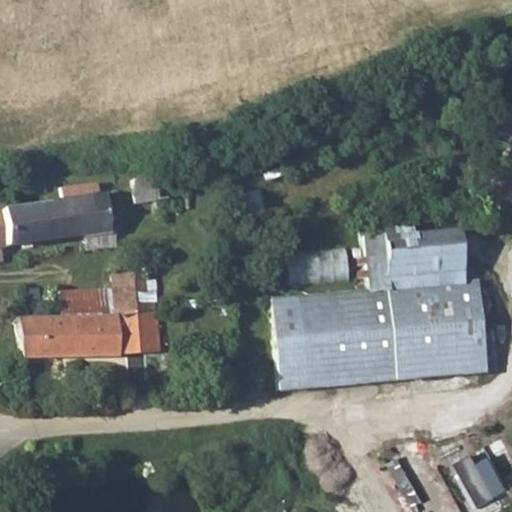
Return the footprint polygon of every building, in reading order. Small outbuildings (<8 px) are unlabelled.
[(155,166),(133,170),(137,198),(193,187),(190,168),(157,173),(155,166)] [(46,180),(35,182),(41,228),(121,222),(118,191),(49,196),(46,180)] [(7,202),(0,203),(0,234),(5,233),(10,231),(41,228),(35,182),(5,185),(7,202)] [(237,197),(248,234),(274,226),(263,189),(237,197)] [(455,224),(382,230),(385,283),(460,278),(455,224)] [(291,285),(351,279),(348,247),(287,254),(291,285)] [(162,253),(114,257),(119,298),(165,294),(162,253)] [(296,301),(299,353),(272,354),(274,383),(482,367),(475,285),(296,301)] [(52,304),(26,306),(29,345),(167,332),(165,294),(119,298),(52,304)] [(276,302),(268,303),(272,354),(299,353),(296,301),(276,302)] [(481,449),(486,460),(471,468),(493,511),(500,511),(511,506),(511,449),(506,437),(481,449)]
